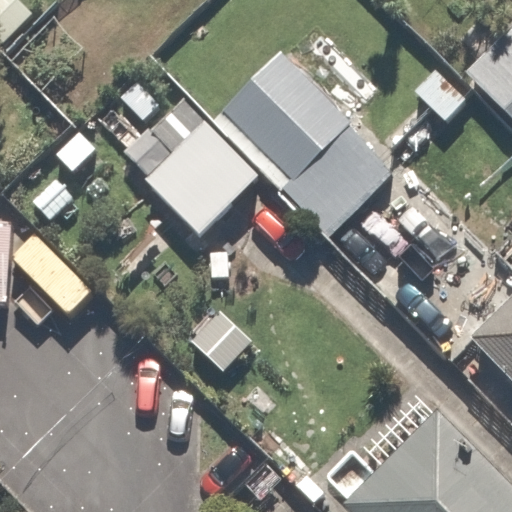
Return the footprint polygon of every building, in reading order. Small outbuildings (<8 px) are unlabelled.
[(511,44),(473,81),(511,122),(511,44)] [(282,47),(215,116),(291,190),(358,121),(282,47)] [(204,248),(268,181),(207,122),(168,162),(150,144),(123,171),(204,248)] [(511,297),(462,348),(511,396),(511,297)] [(511,511),(511,490),(440,421),(352,511),(511,511)]
